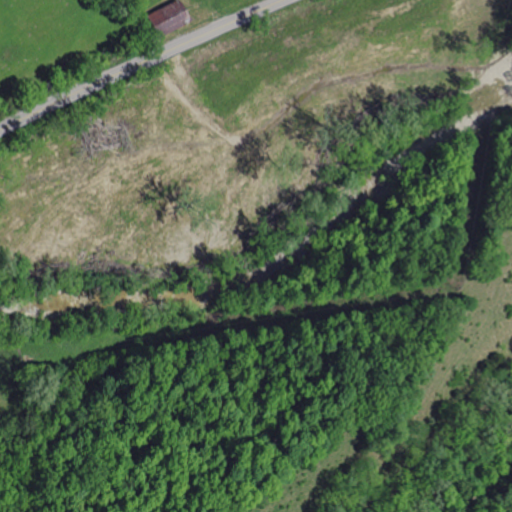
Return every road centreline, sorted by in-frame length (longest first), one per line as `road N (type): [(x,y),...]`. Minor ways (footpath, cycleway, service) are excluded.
road 1 (track): [(0,310),(88,289),(246,274),(391,160),(474,112),(511,104)]
road 2 (secondary): [(285,0),(0,130)]
